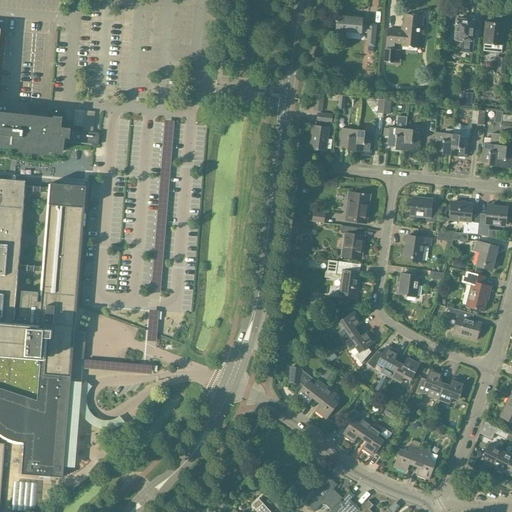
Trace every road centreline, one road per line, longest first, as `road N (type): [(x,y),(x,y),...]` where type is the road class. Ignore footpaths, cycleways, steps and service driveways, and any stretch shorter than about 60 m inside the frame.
road 1 (tertiary): [(301,0),(254,325),(230,384)]
road 2 (residential): [(488,377),(383,316),(390,173)]
road 3 (tertiary): [(432,506),(358,475),(281,408),(230,384)]
road 4 (tertiary): [(230,384),(195,450),(136,511)]
road 5 (residential): [(488,377),(448,499)]
road 6 (residential): [(511,186),(390,173)]
